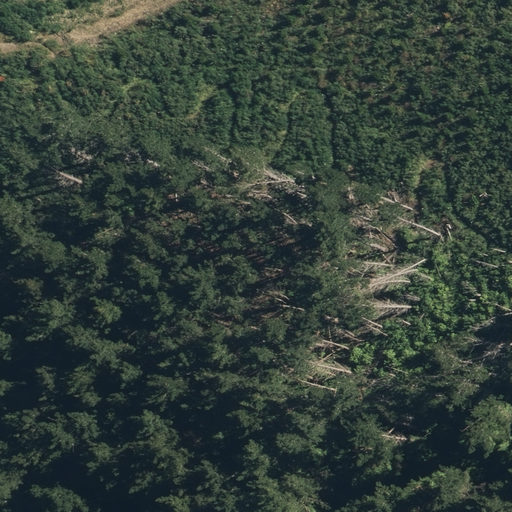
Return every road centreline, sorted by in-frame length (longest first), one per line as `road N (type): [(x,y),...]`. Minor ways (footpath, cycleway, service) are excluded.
road 1 (track): [(0,50),(206,67),(277,0)]
road 2 (track): [(127,511),(9,386),(0,352)]
